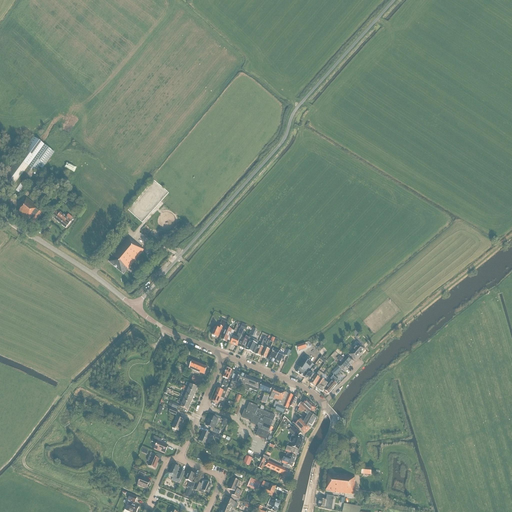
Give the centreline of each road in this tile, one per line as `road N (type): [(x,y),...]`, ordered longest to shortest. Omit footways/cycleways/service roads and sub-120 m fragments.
road 1 (unclassified): [(134,306),(280,145),(295,109),(396,0)]
road 2 (track): [(166,329),(155,347),(134,338),(120,344),(24,457),(27,468),(99,501)]
road 3 (tertiary): [(134,306),(0,215)]
